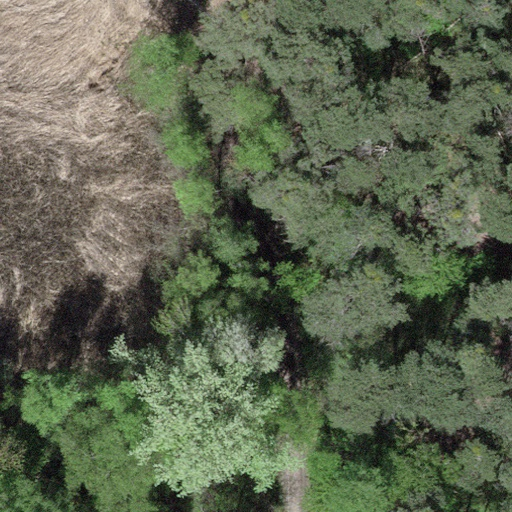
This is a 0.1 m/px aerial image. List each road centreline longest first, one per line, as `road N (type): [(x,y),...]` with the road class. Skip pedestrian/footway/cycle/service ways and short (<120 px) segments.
road 1 (track): [(281,130),(290,511)]
road 2 (track): [(150,0),(281,130)]
